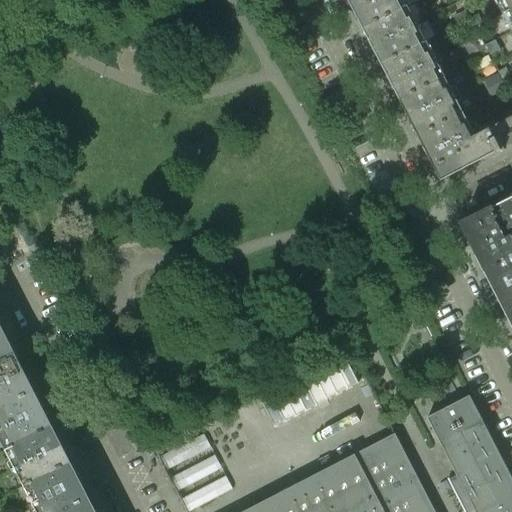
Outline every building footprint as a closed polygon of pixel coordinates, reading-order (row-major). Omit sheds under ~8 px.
[(348,0),(354,10),(374,0),(348,0)] [(404,0),(374,0),(354,10),(363,29),(408,6),(404,0)] [(460,0),(465,8),(472,5),(469,0),(460,0)] [(511,0),(494,0),(501,14),(511,7),(511,0)] [(408,6),(363,29),(372,46),(417,23),(408,6)] [(511,7),(501,14),(510,30),(511,28),(511,7)] [(417,23),(372,46),(381,63),(426,40),(417,23)] [(426,40),(381,63),(390,81),(435,58),(426,40)] [(435,58),(390,81),(400,98),(444,76),(435,58)] [(508,75),(499,58),(492,61),(501,79),(508,75)] [(444,76),(400,98),(409,116),(453,93),(444,76)] [(453,93),(409,116),(418,134),(462,111),(453,93)] [(427,152),(459,135),(469,130),(472,129),(462,111),(418,134),(427,152)] [(474,163),(511,143),(511,114),(471,135),(469,130),(459,135),(474,163)] [(474,163),(459,135),(427,152),(439,175),(447,177),(474,163)] [(511,197),(489,209),(505,240),(511,235),(511,197)] [(489,209),(468,220),(461,223),(486,270),(511,256),(511,235),(505,240),(489,209)] [(511,256),(486,270),(504,305),(511,301),(511,256)] [(0,362),(14,355),(5,338),(0,340),(0,362)] [(0,385),(24,374),(14,355),(0,362),(0,385)] [(0,407),(33,391),(24,374),(0,385),(0,407)] [(0,430),(42,409),(33,391),(0,407),(0,430)] [(511,511),(511,474),(471,395),(427,418),(456,474),(449,477),(458,494),(466,511),(473,508),(475,511),(511,511)] [(0,436),(7,450),(51,427),(42,409),(0,430),(0,436)] [(16,468),(61,445),(51,427),(7,450),(16,468)] [(207,431),(161,452),(187,509),(233,488),(207,431)] [(435,511),(395,433),(240,511),(435,511)] [(25,485),(70,463),(61,445),(16,468),(25,485)] [(34,503),(79,480),(70,463),(25,485),(34,503)] [(38,511),(59,511),(88,498),(79,480),(34,503),(38,511)] [(95,511),(88,498),(59,511),(95,511)]
